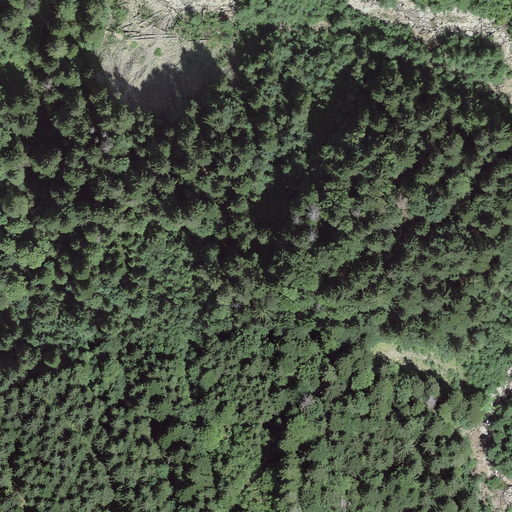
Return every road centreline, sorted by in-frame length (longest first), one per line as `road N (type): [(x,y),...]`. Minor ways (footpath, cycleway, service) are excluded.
road 1 (track): [(0,388),(58,412),(96,450),(114,485),(116,511)]
road 2 (track): [(218,511),(184,365),(188,338)]
